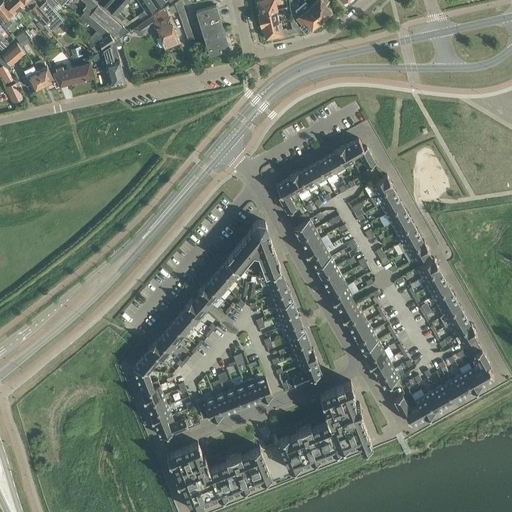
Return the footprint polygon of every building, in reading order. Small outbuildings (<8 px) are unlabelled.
[(13,12),(14,12),(5,0),(1,0),(0,1),(0,21),(6,28),(17,17),(13,12)] [(15,13),(26,3),(23,0),(5,0),(14,12),(15,13)] [(63,19),(51,5),(46,0),(40,6),(34,0),(23,0),(26,3),(51,30),(63,19)] [(83,0),(86,2),(86,5),(83,9),(85,10),(81,16),(92,25),(102,35),(104,37),(109,32),(113,36),(122,26),(98,5),(99,4),(94,0),(83,0)] [(113,0),(108,7),(116,14),(125,23),(128,20),(125,17),(119,11),(129,0),(113,0)] [(157,7),(152,0),(138,0),(145,9),(138,14),(140,18),(147,13),(148,13),(157,7)] [(257,6),(258,13),(279,8),(277,0),(278,0),(257,0),(258,5),(257,6)] [(328,0),(317,0),(310,6),(322,20),(333,11),(326,3),(329,0),(328,0)] [(196,10),(204,35),(224,29),(216,4),(196,10)] [(322,20),(310,6),(296,18),(302,24),(305,21),(312,29),(322,20)] [(144,36),(148,32),(147,28),(156,21),(166,46),(180,40),(170,16),(165,7),(132,29),(139,35),(144,36)] [(258,13),(261,25),(279,21),(277,12),(281,13),(283,12),(282,8),(279,8),(258,13)] [(290,18),(293,32),(302,30),(293,17),(290,18)] [(36,23),(48,38),(52,35),(48,30),(40,20),(36,23)] [(279,21),(261,25),(263,32),(264,32),(266,38),(288,33),(287,27),(283,28),(281,20),(279,21)] [(0,39),(6,46),(6,45),(6,46),(10,43),(4,37),(5,36),(2,32),(0,30),(0,25),(1,25),(0,24),(0,39)] [(27,34),(30,38),(35,34),(29,27),(24,31),(27,34)] [(224,29),(204,35),(210,55),(230,49),(224,29)] [(95,30),(86,40),(91,46),(97,41),(100,40),(103,37),(95,30)] [(103,37),(100,40),(102,49),(113,41),(115,40),(113,36),(109,32),(104,37),(103,37)] [(24,33),(17,37),(20,43),(27,39),(24,33)] [(112,84),(126,80),(119,55),(117,56),(113,41),(102,49),(112,84)] [(0,56),(0,60),(6,69),(26,52),(17,42),(0,56)] [(76,57),(77,63),(82,62),(81,56),(83,55),(81,46),(71,49),(73,58),(76,57)] [(38,69),(37,69),(43,84),(54,79),(47,64),(47,65),(45,61),(36,65),(38,69)] [(56,77),(60,86),(93,77),(90,62),(64,69),(63,65),(56,67),(57,71),(54,71),(56,77)] [(43,84),(37,69),(34,64),(24,69),(27,74),(23,76),(27,86),(32,84),(34,89),(43,84)] [(0,67),(0,70),(7,83),(11,80),(3,66),(0,67)] [(16,81),(6,85),(14,102),(24,97),(16,81)] [(345,144),(355,161),(352,155),(359,151),(367,166),(376,161),(367,145),(364,147),(359,137),(346,145),(345,143),(345,144)] [(345,144),(335,149),(345,166),(355,161),(345,144)] [(336,172),(345,166),(335,149),(336,150),(327,155),(336,172)] [(317,161),(327,177),(336,172),(327,155),(317,161)] [(317,182),(327,177),(317,161),(308,166),(317,182)] [(308,187),(317,182),(308,166),(299,171),(298,170),(308,187)] [(298,193),(308,187),(298,170),(288,176),(298,193)] [(370,183),(375,193),(393,184),(387,174),(370,183)] [(288,211),(296,206),(288,192),(295,188),(298,193),(288,176),(289,177),(276,184),(282,194),(279,195),(288,211)] [(393,184),(375,193),(381,203),(397,194),(392,185),(393,184)] [(381,203),(386,212),(402,203),(397,194),(381,203)] [(402,203),(386,212),(391,221),(407,212),(402,203)] [(407,212),(391,221),(396,231),(413,222),(407,212)] [(294,227),(299,236),(315,227),(310,217),(303,221),(297,224),(294,227)] [(226,258),(227,259),(241,271),(243,272),(247,268),(242,265),(252,253),(258,253),(265,271),(260,272),(261,275),(263,275),(281,268),(282,268),(270,236),(265,238),(264,233),(268,228),(265,220),(257,219),(252,225),(253,226),(226,258)] [(419,231),(413,222),(396,231),(402,240),(419,231)] [(315,227),(299,236),(304,245),(303,246),(321,237),(315,227)] [(402,240),(398,242),(404,252),(424,240),(419,231),(402,240)] [(321,237),(303,246),(309,256),(326,246),(321,237)] [(404,252),(409,262),(430,250),(424,240),(404,252)] [(326,246),(309,256),(310,256),(315,265),(331,255),(326,246)] [(331,255),(315,265),(320,274),(337,265),(331,255)] [(353,256),(347,259),(350,264),(356,261),(353,256)] [(417,267),(423,277),(439,268),(440,267),(434,257),(417,267)] [(234,279),(241,271),(227,259),(220,267),(234,279)] [(337,265),(320,274),(326,283),(342,274),(337,265)] [(227,287),(234,279),(220,267),(213,275),(227,287)] [(263,275),(267,285),(285,278),(281,268),(263,275)] [(439,268),(423,277),(428,286),(444,277),(439,268)] [(342,274),(326,283),(331,292),(330,293),(347,283),(342,274)] [(220,295),(227,287),(213,275),(207,283),(220,295)] [(428,286),(433,295),(449,286),(444,277),(428,286)] [(267,285),(271,295),(289,288),(285,278),(267,285)] [(198,291),(211,303),(213,304),(220,295),(207,283),(206,282),(198,291)] [(347,283),(330,293),(336,303),(353,293),(347,283)] [(449,286),(433,295),(439,306),(455,296),(449,286)] [(271,295),(275,305),(293,298),(289,288),(271,295)] [(460,305),(455,296),(439,306),(444,314),(460,305)] [(207,310),(206,309),(192,297),(185,306),(186,307),(200,319),(207,310)] [(297,308),(293,298),(275,305),(279,315),(297,308)] [(345,320),(363,311),(357,301),(340,310),(345,320)] [(444,314),(440,316),(446,326),(449,324),(465,314),(460,305),(444,314)] [(193,327),(200,319),(186,307),(179,315),(193,327)] [(300,318),(297,308),(279,315),(283,325),(300,318)] [(347,320),(352,329),(368,320),(363,311),(345,320),(345,321),(347,320)] [(471,324),(465,314),(449,324),(455,333),(471,324)] [(186,335),(193,327),(179,315),(172,323),(186,335)] [(304,328),(300,318),(283,325),(287,335),(304,328)] [(352,329),(357,338),(373,329),(368,320),(352,329)] [(179,343),(186,335),(172,323),(165,331),(179,343)] [(468,338),(473,335),(477,333),(472,323),(471,324),(455,333),(460,343),(468,338)] [(308,338),(304,328),(287,335),(291,345),(308,338)] [(362,348),(378,339),(373,329),(357,338),(362,348)] [(172,351),(179,343),(165,331),(158,339),(172,351)] [(473,335),(468,338),(471,344),(477,341),(473,335)] [(149,347),(150,348),(164,360),(172,351),(158,339),(157,338),(149,347)] [(312,348),(308,338),(291,345),(295,355),(312,348)] [(366,357),(366,358),(384,348),(378,339),(362,348),(367,357),(366,357)] [(317,359),(318,358),(313,347),(312,348),(295,355),(299,366),(305,363),(317,359)] [(160,364),(164,360),(150,348),(134,366),(134,367),(148,370),(148,369),(156,360),(160,364)] [(384,348),(366,358),(372,367),(389,358),(384,348)] [(472,367),(482,384),(481,383),(494,376),(488,366),(491,365),(482,349),(474,354),(482,369),(475,372),(472,367)] [(182,367),(185,363),(183,361),(180,358),(177,362),(182,367)] [(389,358),(372,367),(372,368),(373,367),(378,376),(394,367),(389,358)] [(292,377),(296,386),(313,379),(312,376),(322,372),(317,359),(305,363),(308,371),(292,377)] [(148,370),(134,367),(143,390),(160,384),(158,379),(152,381),(148,370)] [(394,367),(378,376),(384,386),(400,377),(394,367)] [(462,373),(472,390),(482,384),(472,367),(462,373)] [(225,371),(218,373),(219,376),(220,378),(221,381),(228,378),(226,370),(225,371)] [(453,378),(462,394),(471,389),(472,390),(462,373),(453,378)] [(266,375),(254,380),(261,397),(262,398),(273,394),(266,375)] [(443,383),(453,399),(462,394),(453,378),(443,383)] [(324,407),(329,420),(312,427),(297,433),(289,436),(288,435),(278,439),(270,442),(260,446),(250,450),(251,451),(242,455),(228,460),(210,467),(205,455),(203,456),(202,452),(202,451),(198,441),(167,453),(171,464),(174,463),(179,474),(176,475),(179,484),(182,482),(193,509),(193,511),(194,511),(360,446),(372,442),(360,411),(363,410),(360,402),(357,403),(352,392),(355,391),(351,380),(320,392),(324,403),(325,403),(326,407),(324,407)] [(254,380),(245,384),(252,401),(261,397),(254,380)] [(234,386),(242,405),(252,401),(245,384),(244,382),(234,386)] [(434,388),(443,405),(453,399),(443,383),(434,388)] [(146,402),(147,401),(165,395),(160,384),(143,390),(142,391),(146,402)] [(225,392),(232,409),(242,405),(235,388),(225,392)] [(434,388),(425,394),(435,411),(434,410),(443,405),(434,388)] [(215,396),(222,413),(232,409),(225,392),(215,396)] [(425,417),(415,399),(418,405),(411,409),(403,394),(394,399),(403,415),(406,413),(411,423),(424,415),(425,417)] [(425,394),(415,399),(425,417),(435,411),(425,394)] [(147,401),(151,410),(168,404),(165,395),(147,401)] [(204,400),(211,416),(212,418),(223,414),(222,413),(215,396),(204,400)] [(173,414),(168,404),(151,410),(150,411),(154,422),(155,421),(167,417),(173,414)] [(189,427),(189,426),(185,418),(170,424),(167,417),(155,421),(161,435),(171,431),(172,433),(189,427)]
